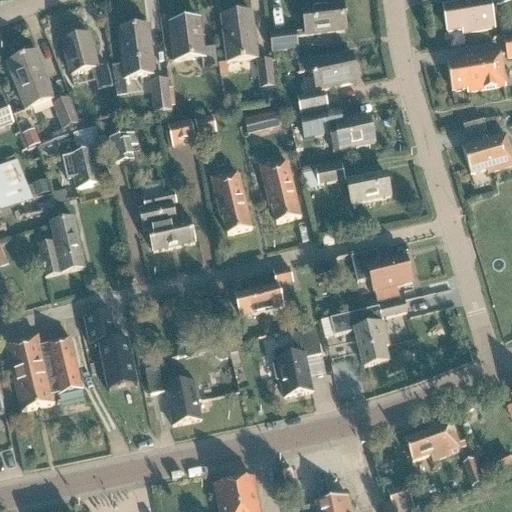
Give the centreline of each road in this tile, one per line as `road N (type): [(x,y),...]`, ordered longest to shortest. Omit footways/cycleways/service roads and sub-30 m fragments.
road 1 (tertiary): [(131,471),(351,426),(494,375)]
road 2 (residential): [(316,254),(69,313)]
road 3 (residential): [(450,225),(402,57),(394,0)]
road 4 (residential): [(131,471),(89,388),(69,313)]
road 5 (residential): [(494,375),(450,225)]
road 6 (residential): [(316,254),(450,225)]
road 7 (tertiary): [(0,500),(131,471)]
